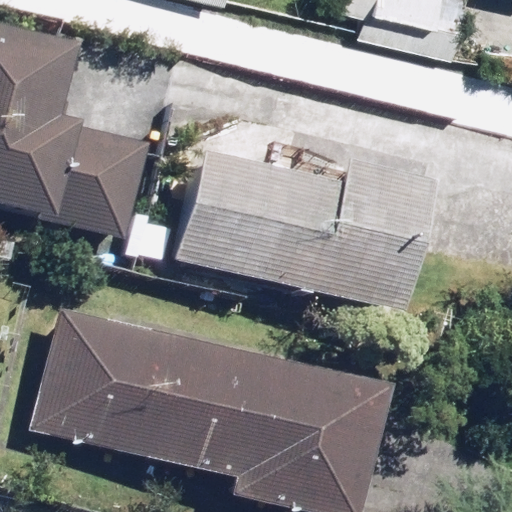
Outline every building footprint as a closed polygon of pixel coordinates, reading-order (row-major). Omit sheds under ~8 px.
[(171,0),(206,9),(208,0),(171,0)] [(327,0),(320,29),(440,60),(455,1),(473,6),(474,0),(327,0)] [(49,58),(0,45),(0,224),(105,251),(131,149),(33,124),(49,58)] [(178,169),(152,272),(376,327),(409,196),(317,173),(310,201),(178,169)] [(330,511),(359,398),(45,319),(15,439),(211,488),(207,505),(235,511),(330,511)]
